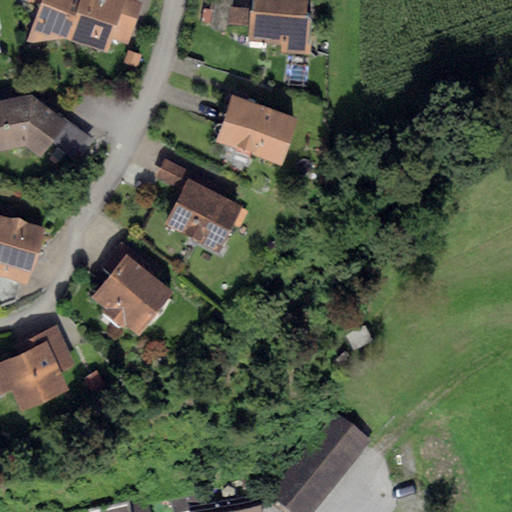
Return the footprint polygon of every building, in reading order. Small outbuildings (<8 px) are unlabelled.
[(67,39),(80,0),(41,0),(40,4),(26,42),(31,43),(67,39)] [(80,0),(67,39),(107,52),(111,40),(124,0),(80,0)] [(142,3),(132,0),(124,0),(111,40),(128,46),(142,3)] [(233,0),(214,0),(209,28),(227,32),(233,0)] [(310,0),(308,0),(253,0),(249,40),(282,43),(281,52),(306,54),(310,0)] [(128,51),(124,63),(137,67),(141,55),(128,51)] [(32,95),(0,102),(0,152),(25,146),(39,157),(53,138),(67,120),(32,95)] [(297,118),(232,95),(216,141),(236,148),(234,153),(248,158),(250,153),(281,164),(297,118)] [(90,136),(67,120),(53,138),(77,155),(90,136)] [(155,177),(182,190),(188,179),(190,174),(163,161),(155,177)] [(242,206),(188,179),(182,190),(165,224),(219,251),(242,206)] [(10,219),(0,216),(0,277),(20,283),(30,285),(46,228),(25,222),(19,218),(10,219)] [(127,255),(92,298),(104,308),(98,315),(119,331),(125,324),(138,334),(172,290),(127,255)] [(20,283),(0,277),(0,305),(16,299),(20,283)] [(40,335),(44,342),(59,373),(75,366),(57,327),(40,335)] [(365,327),(347,336),(355,352),(373,344),(365,327)] [(44,342),(0,362),(0,393),(1,395),(11,390),(21,411),(67,390),(59,373),(44,342)] [(96,372),(82,379),(90,393),(104,386),(96,372)] [(337,416),(268,499),(284,511),(315,511),(371,445),(337,416)] [(259,511),(258,501),(193,511),(259,511)] [(148,511),(147,503),(128,506),(129,511),(148,511)]
